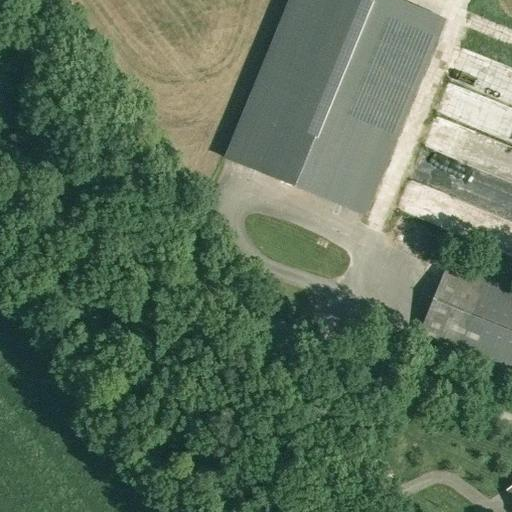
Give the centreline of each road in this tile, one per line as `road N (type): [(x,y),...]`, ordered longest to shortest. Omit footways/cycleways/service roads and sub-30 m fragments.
road 1 (unclassified): [(232,311),(8,0)]
road 2 (unclassified): [(511,422),(232,311)]
road 3 (unclassified): [(385,511),(232,311)]
road 4 (track): [(232,311),(0,216)]
